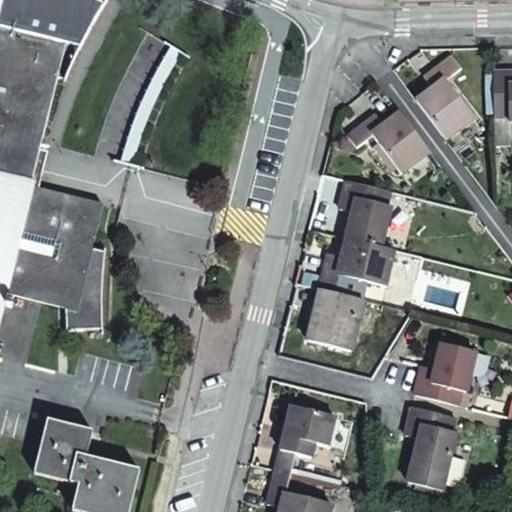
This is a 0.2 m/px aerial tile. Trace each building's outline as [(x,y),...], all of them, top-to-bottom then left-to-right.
[(2,0),(0,8),(0,295),(1,293),(62,307),(65,329),(101,330),(99,307),(100,290),(101,268),(103,252),(91,248),(102,204),(31,186),(57,78),(67,80),(74,62),(88,34),(107,7),(94,0),(2,0)] [(433,90),(417,101),(446,141),(475,119),(448,81),(463,69),(453,57),(424,78),(433,90)] [(511,71),(494,72),(495,118),(508,117),(509,122),(511,121),(511,71)] [(430,154),(401,114),(385,125),(376,115),(347,136),(357,149),(373,137),(401,174),(430,154)] [(389,192),(346,182),(339,210),(351,213),(345,239),(379,248),(390,207),(385,206),(389,192)] [(379,248),(345,239),(340,258),(327,255),(319,290),(334,294),(338,274),(365,281),(384,285),(393,251),(379,248)] [(360,300),(365,281),(338,274),(334,294),(360,300)] [(334,294),(319,290),(307,342),(350,352),(363,301),(360,300),(334,294)] [(11,300),(5,298),(3,306),(9,308),(11,300)] [(420,367),(414,397),(457,407),(460,393),(465,393),(475,353),(439,345),(433,370),(420,367)] [(275,472),(290,475),(294,456),(309,459),(313,444),(326,447),(334,418),(291,407),(275,472)] [(451,433),(454,419),(411,409),(405,438),(416,440),(405,484),(413,486),(434,491),(441,493),(456,434),(451,433)] [(91,432),(47,421),(34,475),(78,486),(72,511),(73,511),(127,511),(138,473),(85,459),(91,432)] [(277,511),(329,511),(331,506),(285,495),(290,475),(275,472),(266,506),(279,509),(277,511)] [(432,497),(434,491),(413,486),(412,492),(432,497)]
